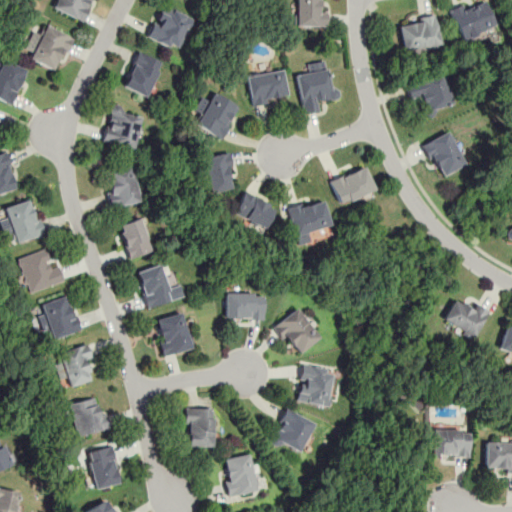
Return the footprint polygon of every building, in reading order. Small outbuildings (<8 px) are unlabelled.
[(90,0),(55,0),(52,8),(81,21),(90,0)] [(321,0),(294,0),(294,27),(321,27),(321,0)] [(460,40),(494,28),(484,0),(478,0),(449,10),(460,40)] [(160,4),(145,37),(176,51),(191,18),(160,4)] [(439,46),(433,14),(396,21),(402,52),(439,46)] [(70,37),(45,26),(41,34),(33,31),(25,47),(31,50),(27,58),(54,71),(70,37)] [(120,86),(146,97),(161,62),(136,51),(120,86)] [(0,62),(0,99),(8,103),(25,69),(2,58),(0,62)] [(318,111),(317,101),(334,98),(327,59),(304,63),(305,73),(294,75),(301,114),(318,111)] [(244,75),(249,105),(287,98),(282,69),(244,75)] [(441,70),(404,83),(409,99),(417,96),(423,115),(452,105),(441,70)] [(220,137),(236,104),(212,92),(207,100),(199,96),(192,110),(199,113),(194,125),(220,137)] [(132,148),(140,114),(109,106),(101,140),(132,148)] [(420,144),(437,176),(463,163),(446,130),(420,144)] [(0,150),(0,191),(14,188),(3,150),(0,150)] [(199,158),(208,193),(234,186),(224,151),(199,158)] [(103,169),(108,205),(137,201),(131,165),(103,169)] [(338,204),(373,190),(363,165),(328,180),(338,204)] [(231,213),(261,228),(273,206),(243,190),(231,213)] [(322,196),(285,206),(295,245),(310,241),(307,231),(329,225),(322,196)] [(1,207),(14,243),(42,234),(29,197),(1,207)] [(125,257),(148,251),(140,217),(117,223),(125,257)] [(511,225),(507,223),(502,235),(511,239),(511,225)] [(14,257),(26,293),(62,281),(56,262),(51,264),(45,247),(14,257)] [(145,307),(181,297),(177,283),(165,287),(159,263),(134,270),(145,307)] [(78,330),(67,293),(38,302),(41,312),(35,313),(40,332),(48,329),(51,338),(78,330)] [(261,293),(223,293),(223,318),(261,318),(261,293)] [(486,309),(468,300),(464,307),(450,299),(439,321),(471,338),(486,309)] [(319,335),(295,305),(271,325),(295,355),(319,335)] [(181,312),(151,319),(160,355),(190,348),(181,312)] [(511,321),(504,319),(495,350),(511,355),(511,321)] [(87,380),(83,369),(92,366),(84,342),(55,351),(66,386),(87,380)] [(328,405),(334,368),(298,363),(293,400),(328,405)] [(66,402),(74,436),(105,428),(97,394),(66,402)] [(212,406),(182,406),(182,445),(212,445),(212,406)] [(313,423),(283,406),(265,439),(295,455),(313,423)] [(467,428),(428,428),(428,455),(467,455),(467,428)] [(0,468),(9,465),(0,440),(0,468)] [(481,471),(511,471),(511,441),(481,441),(481,471)] [(91,488),(118,482),(110,444),(83,450),(91,488)] [(218,458),(225,496),(256,489),(248,452),(218,458)] [(0,511),(13,511),(17,489),(0,487),(0,511)] [(81,509),(82,511),(114,511),(108,497),(81,509)]
